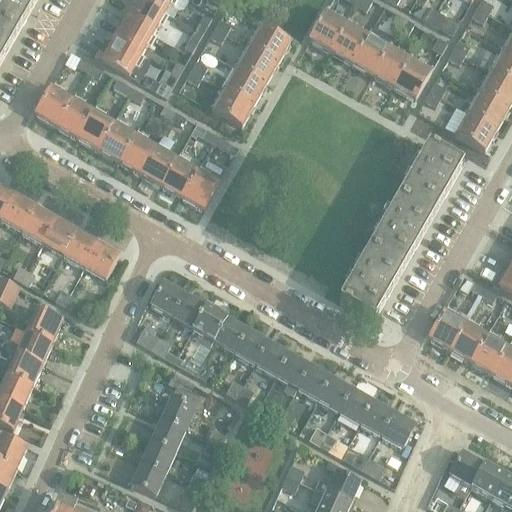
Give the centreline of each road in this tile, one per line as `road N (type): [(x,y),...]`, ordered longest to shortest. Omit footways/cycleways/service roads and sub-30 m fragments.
road 1 (residential): [(29,511),(155,232)]
road 2 (residential): [(396,369),(155,232)]
road 3 (residential): [(396,369),(511,155)]
road 4 (residential): [(155,232),(1,145)]
road 5 (residential): [(80,0),(1,145)]
road 6 (residential): [(402,511),(452,401)]
